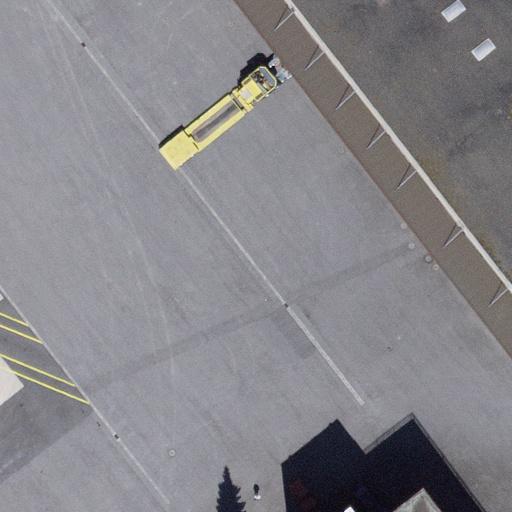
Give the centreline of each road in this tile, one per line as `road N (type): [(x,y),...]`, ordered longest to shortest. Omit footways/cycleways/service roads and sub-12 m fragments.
road 1 (unknown): [(54,0),(313,375)]
road 2 (unknown): [(104,511),(235,417),(313,375)]
road 3 (unknown): [(313,375),(362,381),(459,434),(511,436)]
